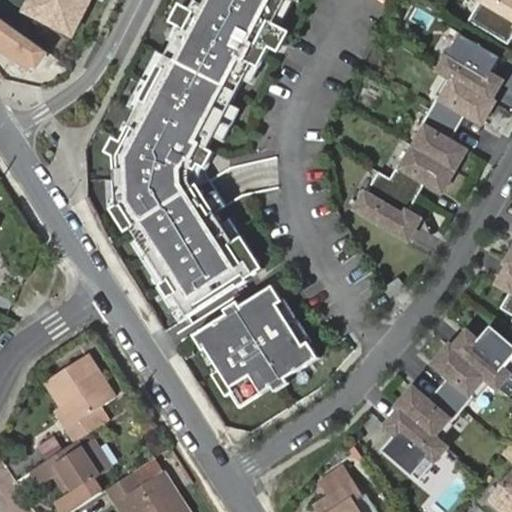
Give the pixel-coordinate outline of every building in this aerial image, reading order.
[(33,0),(28,10),(75,35),(92,0),(33,0)] [(201,180),(211,160),(205,157),(256,60),(263,63),(277,35),(287,40),(294,27),(277,18),(286,0),(195,0),(195,2),(190,0),(188,0),(179,18),(185,21),(164,60),(162,59),(143,94),(145,95),(117,148),(119,198),(113,201),(128,225),(133,222),(166,276),(161,279),(169,292),(174,289),(188,311),(265,264),(256,250),(248,256),(201,180)] [(511,0),(477,0),(466,21),(506,43),(511,33),(511,0)] [(46,53),(0,19),(0,41),(2,43),(0,45),(0,48),(28,69),(32,65),(36,67),(46,53)] [(500,78),(488,71),(499,53),(459,30),(438,67),(452,75),(489,97),(500,78)] [(480,119),(492,99),(489,97),(452,75),(444,90),(447,92),(436,111),(456,123),(464,110),(480,119)] [(464,146),(448,137),(456,123),(436,111),(425,131),(421,129),(413,143),(453,166),(464,146)] [(440,188),(453,166),(413,143),(404,158),(408,160),(396,179),(417,191),(424,178),(440,188)] [(406,208),(417,191),(396,179),(376,167),(354,205),(406,235),(418,215),(406,208)] [(511,311),(511,262),(508,260),(498,279),(509,286),(498,304),(511,311)] [(390,297),(406,286),(401,278),(384,288),(390,297)] [(319,354),(309,339),(304,342),(291,321),(284,325),(271,305),(284,297),(274,282),(226,311),(241,321),(224,312),(195,331),(204,346),(206,345),(232,386),(230,387),(239,403),(319,354)] [(495,381),(511,361),(511,339),(488,319),(474,335),(464,326),(450,342),(482,370),(495,381)] [(471,382),(482,370),(450,342),(447,340),(432,357),(446,369),(436,381),(453,397),(468,380),(471,382)] [(62,427),(72,443),(97,427),(87,412),(108,398),(79,355),(40,380),(56,406),(67,424),(62,427)] [(439,413),(453,397),(436,381),(425,393),(411,380),(396,398),(399,401),(431,429),(442,416),(439,413)] [(415,472),(443,440),(431,429),(399,401),(384,417),(395,426),(381,442),(415,472)] [(50,409),(62,427),(67,424),(56,406),(50,409)] [(341,430),(331,441),(338,449),(347,438),(341,430)] [(79,456),(93,448),(88,440),(75,448),(79,456)] [(72,443),(28,471),(37,484),(50,475),(64,496),(53,503),(59,511),(71,511),(99,494),(90,480),(106,470),(93,448),(79,456),(75,448),(72,443)] [(354,511),(346,499),(352,495),(334,466),(312,480),(322,493),(307,503),(312,511),(354,511)] [(511,511),(511,468),(489,496),(509,511),(511,511)] [(138,488),(128,476),(104,491),(113,504),(119,500),(126,511),(183,511),(159,475),(138,488)] [(371,511),(357,491),(352,495),(346,499),(354,511),(371,511)] [(126,511),(119,500),(113,504),(117,511),(126,511)]
